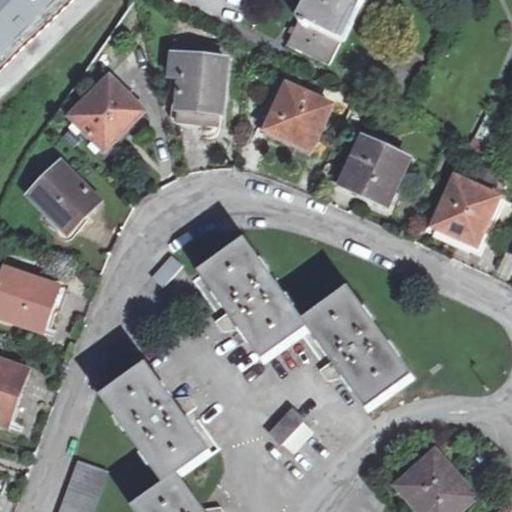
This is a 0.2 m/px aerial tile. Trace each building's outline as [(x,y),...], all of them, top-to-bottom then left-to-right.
[(0,0),(0,49),(50,0),(0,0)] [(303,0),(282,44),(324,64),(350,13),(354,16),(362,0),(303,0)] [(223,66),(173,61),(171,82),(180,83),(178,114),(200,116),(199,124),(218,127),(223,66)] [(74,121),(106,156),(145,119),(112,84),(74,121)] [(286,93),(266,136),(292,149),(294,144),(312,153),(331,115),(286,93)] [(344,190),(388,212),(409,167),(365,146),(344,190)] [(27,202),(63,239),(94,209),(58,170),(27,202)] [(433,229),(477,251),(500,200),(456,181),(433,229)] [(246,249),(201,281),(227,316),(215,325),(222,335),(229,330),(233,336),(238,332),(262,364),(306,334),(333,371),(322,380),(324,383),(328,388),(335,383),(338,387),(343,384),(366,413),(410,382),(346,294),(301,326),(246,249)] [(173,257),(154,279),(167,290),(186,268),(173,257)] [(44,323),(56,293),(4,273),(0,283),(0,320),(39,336),(44,323)] [(56,293),(44,323),(51,326),(63,295),(56,293)] [(0,426),(5,429),(14,406),(5,403),(17,373),(0,366),(0,426)] [(139,511),(198,511),(178,483),(209,461),(183,424),(195,416),(191,410),(187,405),(180,411),(176,406),(172,408),(145,371),(102,402),(165,493),(139,511)] [(26,376),(17,373),(5,403),(14,406),(26,376)] [(264,442),(275,453),(304,424),(294,414),(264,442)] [(400,487),(422,511),(457,511),(472,500),(434,458),(400,487)] [(59,511),(93,511),(105,479),(76,468),(59,511)]
